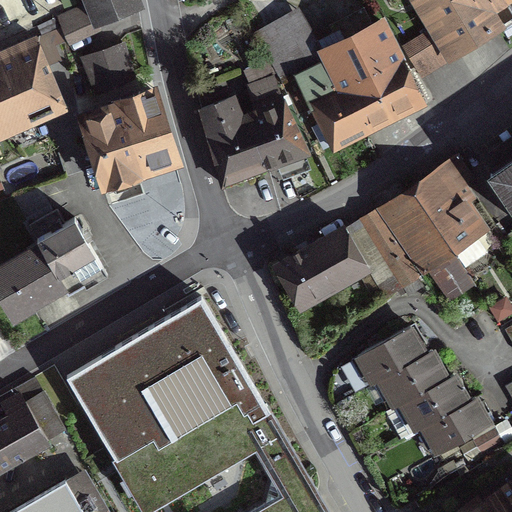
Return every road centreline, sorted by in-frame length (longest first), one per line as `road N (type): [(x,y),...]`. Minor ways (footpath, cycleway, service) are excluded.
road 1 (residential): [(511,66),(370,181),(287,227),(227,247)]
road 2 (residential): [(227,247),(366,511)]
road 3 (residential): [(227,247),(0,372)]
road 4 (residential): [(160,0),(227,247)]
